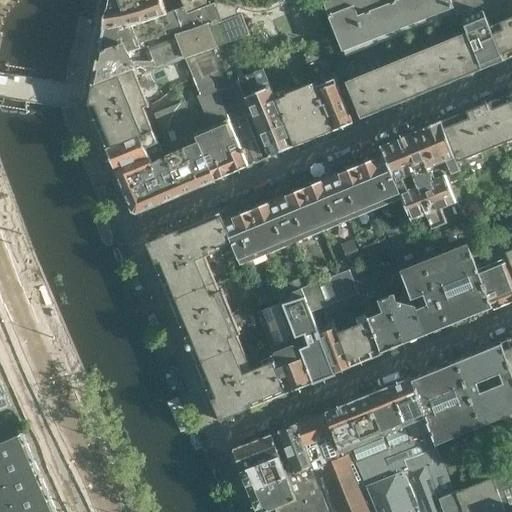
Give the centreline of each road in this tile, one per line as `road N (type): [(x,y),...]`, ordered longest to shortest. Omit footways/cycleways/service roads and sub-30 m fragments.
road 1 (residential): [(511,75),(130,232)]
road 2 (residential): [(511,322),(218,447)]
road 3 (residential): [(98,0),(80,98),(130,232)]
road 4 (residential): [(130,232),(218,447)]
road 5 (unclassified): [(2,313),(85,511)]
